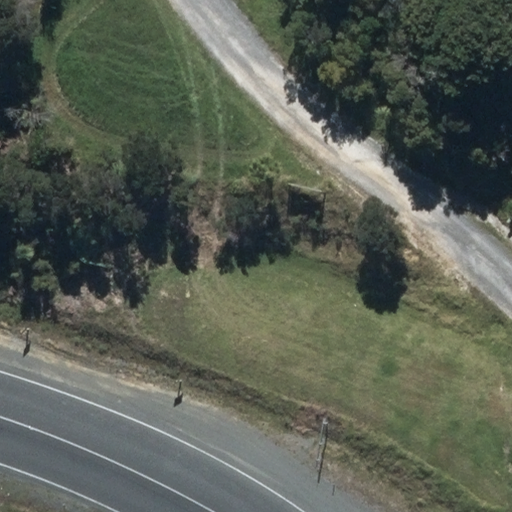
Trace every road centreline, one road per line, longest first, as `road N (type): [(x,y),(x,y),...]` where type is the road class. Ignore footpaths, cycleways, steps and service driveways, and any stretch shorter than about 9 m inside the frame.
road 1 (unknown): [(201,0),(315,134),(511,284)]
road 2 (secondary): [(210,511),(96,452),(0,420)]
